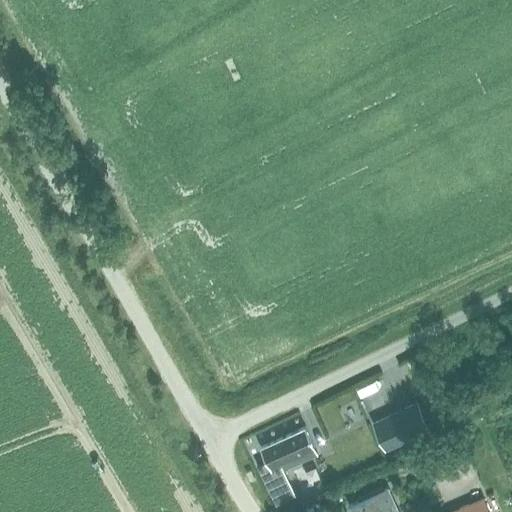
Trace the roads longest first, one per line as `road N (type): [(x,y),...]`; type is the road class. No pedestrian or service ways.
road 1 (unclassified): [(213,442),(0,85)]
road 2 (unclassified): [(213,442),(511,292)]
